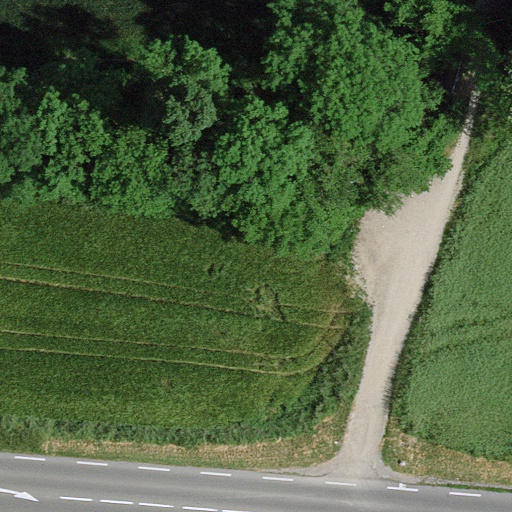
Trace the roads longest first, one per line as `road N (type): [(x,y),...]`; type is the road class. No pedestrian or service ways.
road 1 (track): [(493,27),(340,511)]
road 2 (primary): [(0,491),(239,511)]
